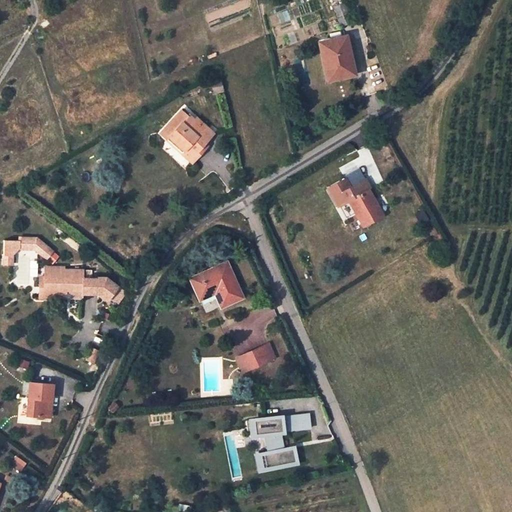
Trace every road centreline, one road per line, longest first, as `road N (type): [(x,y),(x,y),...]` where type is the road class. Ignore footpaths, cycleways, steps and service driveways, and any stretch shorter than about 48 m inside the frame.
road 1 (unclassified): [(243,201),(184,238),(138,295),(62,478),(36,511)]
road 2 (unclassified): [(243,201),(374,511)]
road 3 (unclassified): [(481,0),(426,88),(243,201)]
